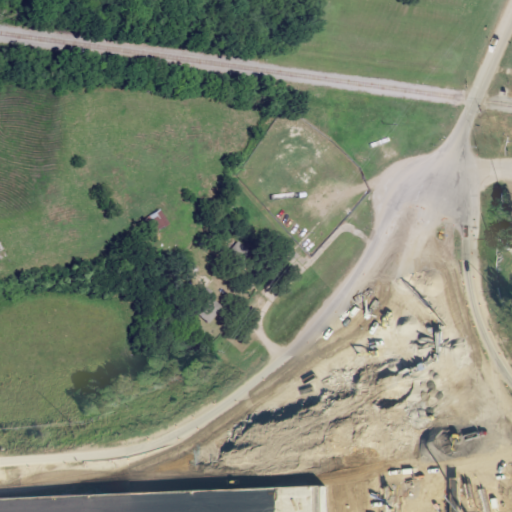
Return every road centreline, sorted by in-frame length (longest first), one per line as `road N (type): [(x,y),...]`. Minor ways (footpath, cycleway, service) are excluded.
road 1 (tertiary): [(423,452),(0,467)]
road 2 (secondary): [(426,511),(417,304),(426,230),(446,163)]
road 3 (residential): [(446,163),(409,182),(343,298),(247,395)]
road 4 (motorway): [(511,503),(323,511)]
road 5 (secondary): [(446,163),(511,12)]
